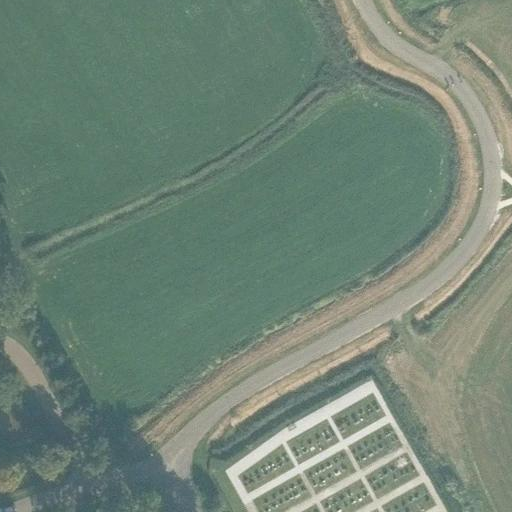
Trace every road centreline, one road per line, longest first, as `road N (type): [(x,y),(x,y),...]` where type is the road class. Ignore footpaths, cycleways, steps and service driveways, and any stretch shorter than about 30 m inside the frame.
road 1 (unclassified): [(168,470),(193,433),(229,402),(439,278),(488,210),(491,159),(469,100),(382,33),(359,0)]
road 2 (residential): [(89,485),(23,368),(0,352)]
